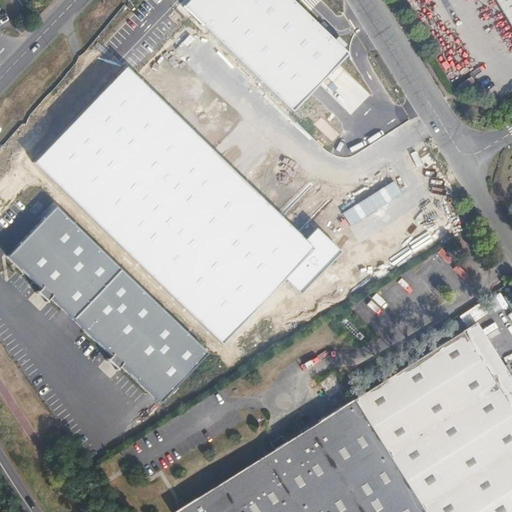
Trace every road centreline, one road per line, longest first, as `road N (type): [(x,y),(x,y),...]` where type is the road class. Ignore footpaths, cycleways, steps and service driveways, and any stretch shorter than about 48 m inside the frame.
road 1 (unknown): [(511,272),(419,329),(282,388)]
road 2 (residential): [(362,0),(461,164)]
road 3 (unknown): [(282,388),(227,405),(142,461)]
